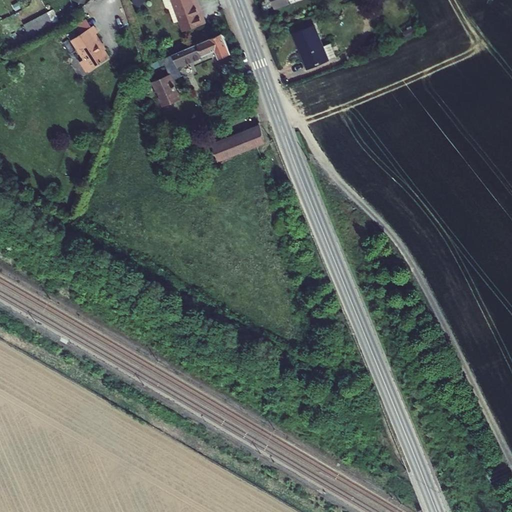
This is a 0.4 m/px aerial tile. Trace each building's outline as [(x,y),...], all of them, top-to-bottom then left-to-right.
[(163,0),(167,7),(170,9),(174,7),(179,21),(183,31),(206,23),(199,4),(197,5),(194,0),(163,0)] [(287,0),(270,0),(274,9),(289,4),(287,0)] [(174,7),(170,9),(175,22),(179,21),(174,7)] [(47,13),(41,16),(48,28),(54,25),(47,13)] [(45,30),(48,28),(41,16),(38,17),(45,30)] [(38,17),(36,19),(42,32),(45,30),(38,17)] [(36,19),(30,22),(36,35),(42,32),(36,19)] [(78,27),(82,33),(93,27),(88,20),(78,27)] [(34,36),(36,35),(30,22),(28,23),(34,36)] [(34,36),(28,23),(24,25),(31,38),(34,36)] [(98,33),(94,26),(93,27),(82,33),(72,40),(85,60),(83,61),(82,64),(86,70),(89,71),(110,57),(95,35),(98,33)] [(310,67),(328,60),(323,47),(314,26),(294,34),(302,55),(304,54),(310,67)] [(165,64),(169,75),(153,82),(157,91),(155,92),(157,98),(160,97),(164,106),(180,99),(174,85),(177,84),(175,79),(182,76),(178,67),(216,50),(219,58),(231,53),(222,33),(163,59),(165,64)] [(336,57),(331,43),(323,47),(328,60),(336,57)] [(300,56),(305,69),(310,67),(304,54),(302,55),(300,56)] [(218,161),(265,143),(260,127),(212,145),(218,161)]
